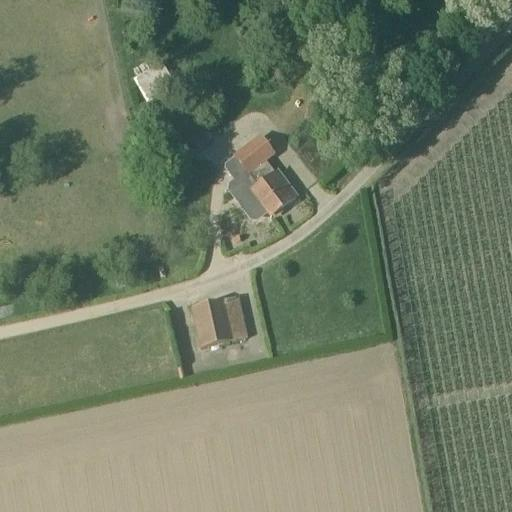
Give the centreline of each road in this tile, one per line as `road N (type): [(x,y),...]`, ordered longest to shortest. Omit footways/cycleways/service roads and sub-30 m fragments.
road 1 (unclassified): [(199,294),(289,254),(347,213),(511,33)]
road 2 (track): [(0,341),(199,294)]
